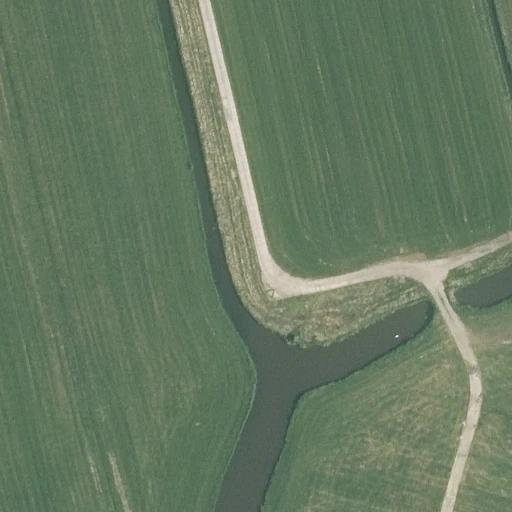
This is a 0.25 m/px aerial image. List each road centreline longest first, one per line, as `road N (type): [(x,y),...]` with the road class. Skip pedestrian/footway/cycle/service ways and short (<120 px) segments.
road 1 (track): [(476,387),(430,269),(389,267),(277,297),(203,0)]
road 2 (track): [(443,511),(476,387)]
